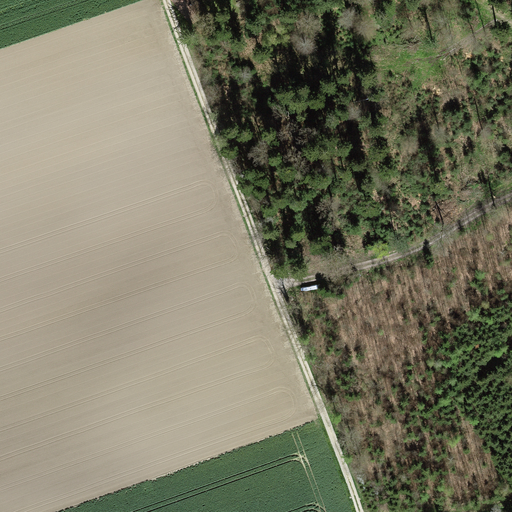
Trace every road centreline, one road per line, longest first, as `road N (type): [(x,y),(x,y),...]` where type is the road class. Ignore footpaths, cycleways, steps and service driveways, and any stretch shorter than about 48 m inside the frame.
road 1 (track): [(166,0),(273,286)]
road 2 (track): [(273,286),(403,252),(511,196)]
road 3 (track): [(273,286),(360,511)]
